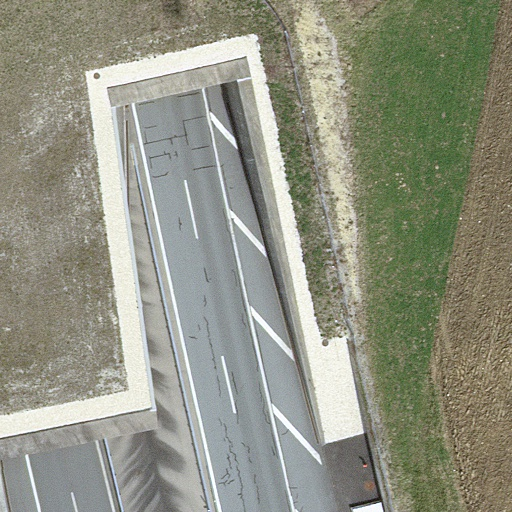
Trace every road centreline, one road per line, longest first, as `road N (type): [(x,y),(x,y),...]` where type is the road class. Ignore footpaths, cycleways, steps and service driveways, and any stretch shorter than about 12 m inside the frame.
road 1 (motorway): [(262,511),(151,0)]
road 2 (motorway): [(0,183),(77,511)]
